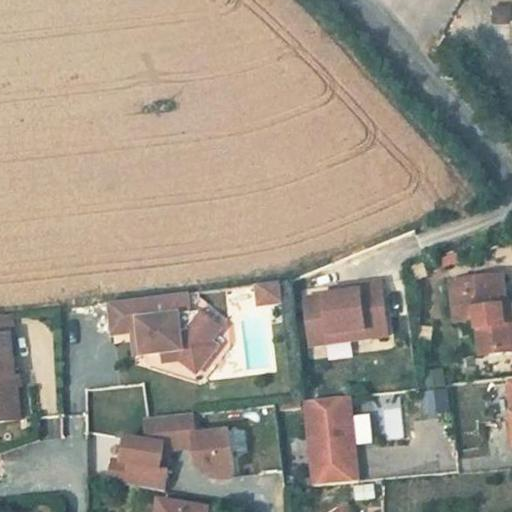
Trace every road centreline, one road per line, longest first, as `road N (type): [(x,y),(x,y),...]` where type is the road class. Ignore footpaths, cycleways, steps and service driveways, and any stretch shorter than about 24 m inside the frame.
road 1 (residential): [(381,27),(511,174)]
road 2 (residential): [(0,485),(83,473),(84,511)]
